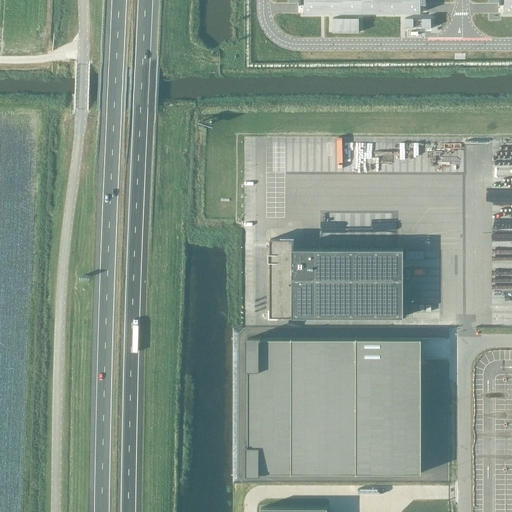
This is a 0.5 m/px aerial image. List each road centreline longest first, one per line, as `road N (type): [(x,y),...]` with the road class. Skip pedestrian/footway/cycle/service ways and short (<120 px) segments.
road 1 (unclassified): [(58,511),(58,318),(77,157),(82,0)]
road 2 (motorway): [(118,0),(101,511)]
road 3 (motorway): [(128,511),(144,0)]
road 4 (unknown): [(466,344),(463,214),(456,205),(306,202),(259,212),(252,150)]
road 5 (unclassified): [(465,511),(466,344),(511,344)]
